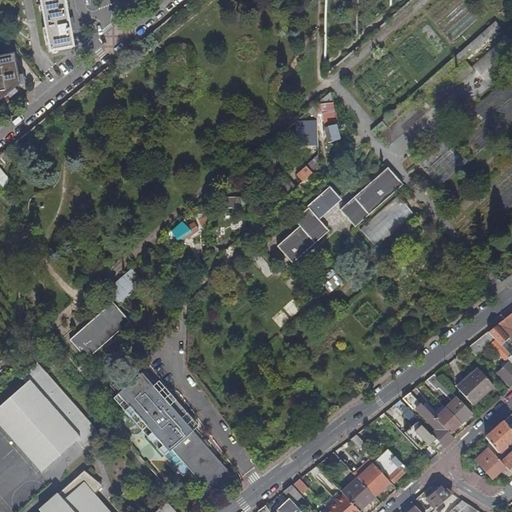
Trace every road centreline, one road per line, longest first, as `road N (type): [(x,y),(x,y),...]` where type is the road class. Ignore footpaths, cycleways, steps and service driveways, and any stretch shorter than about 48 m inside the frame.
road 1 (unclassified): [(511,297),(231,511)]
road 2 (track): [(300,200),(177,303)]
road 3 (unclassified): [(0,133),(113,45)]
